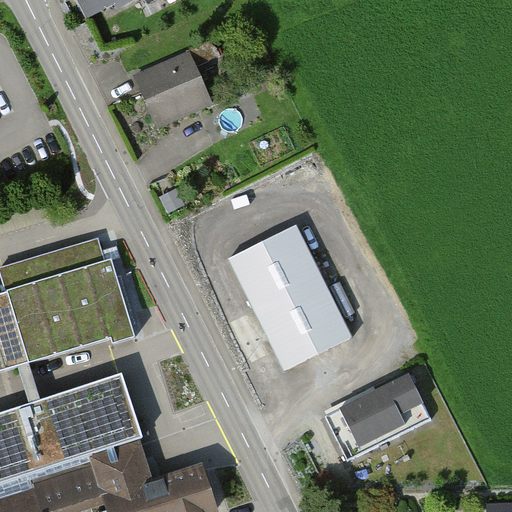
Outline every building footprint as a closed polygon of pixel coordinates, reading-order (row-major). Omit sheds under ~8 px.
[(131,0),(79,0),(88,15),(114,2),(117,8),(131,0)] [(214,39),(134,73),(157,128),(216,103),(200,65),(221,56),(214,39)] [(298,223),(230,256),(285,368),(353,335),(298,223)] [(0,511),(214,511),(201,471),(151,487),(136,442),(144,439),(122,368),(41,396),(31,365),(112,340),(114,346),(137,339),(113,261),(105,263),(99,240),(0,270),(7,295),(0,296),(0,373),(20,368),(30,400),(0,408),(0,511)] [(410,370),(327,410),(349,457),(432,417),(410,370)] [(511,511),(511,500),(488,502),(487,511),(511,511)]
